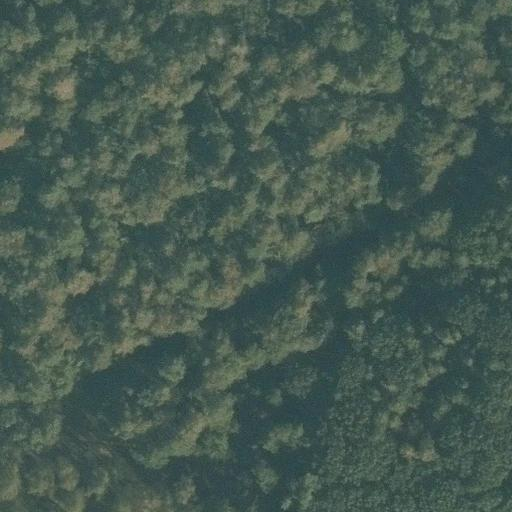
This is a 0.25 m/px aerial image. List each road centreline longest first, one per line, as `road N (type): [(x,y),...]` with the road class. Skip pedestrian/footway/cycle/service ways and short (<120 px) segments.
road 1 (track): [(511,143),(196,322),(0,421)]
road 2 (track): [(211,511),(219,485),(259,437),(511,180)]
road 3 (track): [(339,511),(231,471),(45,434),(0,433)]
